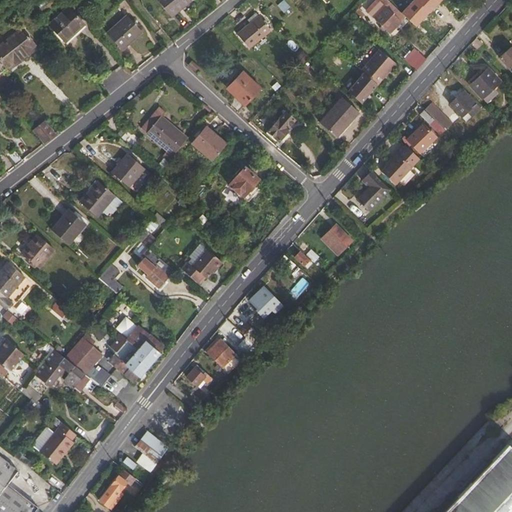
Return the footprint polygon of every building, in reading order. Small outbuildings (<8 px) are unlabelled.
[(155,0),(170,17),(189,0),(155,0)] [(277,5),(273,0),(269,0),(265,4),(261,7),(266,13),(277,5)] [(411,0),(400,12),(417,27),(442,0),(411,0)] [(65,7),(46,23),(62,41),(80,25),(65,7)] [(386,10),(378,19),(389,30),(398,22),(386,10)] [(251,25),(238,36),(249,49),(271,31),(257,14),(248,21),(251,25)] [(124,15),(104,34),(118,50),(138,31),(124,15)] [(20,28),(0,44),(0,59),(4,65),(12,59),(14,62),(30,49),(28,46),(32,43),(20,28)] [(511,52),(509,49),(497,60),(509,73),(511,69),(511,52)] [(404,50),(398,56),(408,65),(414,58),(404,50)] [(381,52),(363,72),(379,87),(397,67),(381,52)] [(488,69),(487,70),(484,73),(481,70),(467,82),(470,85),(470,86),(481,99),(500,82),(488,69)] [(261,89),(243,72),(230,87),(240,97),(238,99),(245,106),(261,89)] [(343,87),(352,96),(365,83),(355,74),(343,87)] [(479,109),(467,96),(464,98),(461,94),(449,105),(461,117),(466,113),(470,117),(479,109)] [(343,98),(321,123),(337,137),(359,113),(343,98)] [(443,129),(445,130),(451,124),(430,104),(424,109),(443,129)] [(443,129),(424,109),(419,114),(429,124),(430,123),(440,132),(443,129)] [(286,112),(268,132),(278,142),(290,129),(288,128),(295,120),(286,112)] [(465,122),(470,117),(466,113),(461,117),(465,122)] [(140,129),(147,134),(158,121),(151,116),(140,129)] [(161,158),(167,163),(186,141),(160,118),(158,121),(147,134),(166,152),(161,158)] [(31,129),(43,142),(53,134),(42,121),(31,129)] [(424,125),(407,142),(419,153),(422,151),(423,152),(434,141),(433,139),(436,137),(424,125)] [(226,146),(205,129),(192,145),(212,163),(226,146)] [(411,167),(418,160),(404,147),(381,172),(394,185),(398,181),(411,167)] [(5,154),(14,165),(21,159),(12,148),(5,154)] [(0,155),(0,162),(6,171),(14,165),(5,154),(3,152),(0,155)] [(126,157),(111,175),(127,189),(143,171),(126,157)] [(415,171),(411,167),(398,181),(402,185),(415,171)] [(245,169),(229,187),(249,203),(260,191),(254,186),(259,181),(245,169)] [(388,189),(371,171),(364,179),(371,186),(357,200),(367,211),(388,189)] [(97,181),(80,202),(96,216),(114,195),(97,181)] [(225,195),(232,202),(236,198),(229,190),(225,195)] [(68,210),(51,230),(67,244),(84,223),(68,210)] [(326,221),(315,233),(330,248),(342,237),(326,221)] [(36,234),(21,252),(38,266),(53,248),(36,234)] [(149,248),(154,242),(149,238),(144,244),(149,248)] [(158,288),(173,270),(149,248),(142,256),(153,267),(145,276),(158,288)] [(206,249),(192,266),(206,278),(220,261),(206,249)] [(307,260),(298,252),(293,257),(302,265),(307,260)] [(290,270),(295,265),(284,255),(279,260),(290,270)] [(7,261),(0,269),(0,304),(5,309),(11,313),(17,306),(12,301),(30,280),(7,261)] [(100,280),(116,293),(118,295),(123,289),(114,281),(121,273),(112,265),(100,280)] [(282,305),(263,286),(248,300),(255,309),(254,310),(261,317),(269,309),(273,313),(282,305)] [(50,307),(62,317),(66,311),(54,302),(50,307)] [(242,334),(252,344),(260,337),(250,327),(242,334)] [(109,359),(135,381),(160,352),(164,345),(151,334),(150,335),(141,328),(135,328),(128,337),(123,333),(112,346),(117,350),(109,359)] [(72,332),(64,341),(71,347),(79,338),(72,332)] [(102,353),(83,337),(65,358),(71,363),(75,366),(84,374),(102,353)] [(205,353),(226,373),(242,357),(237,351),(235,353),(219,338),(205,353)] [(24,353),(7,339),(1,346),(2,346),(0,349),(0,359),(11,369),(24,353)] [(244,339),(238,347),(246,353),(252,345),(244,339)] [(71,363),(65,358),(64,357),(45,382),(50,386),(59,374),(60,375),(65,369),(71,363)] [(75,366),(71,363),(65,369),(69,372),(75,366)] [(88,377),(84,374),(75,366),(69,372),(64,378),(78,389),(88,377)] [(209,380),(194,367),(186,376),(202,389),(209,380)] [(124,411),(126,408),(117,401),(114,404),(124,411)] [(76,433),(60,419),(38,448),(54,461),(62,452),(64,454),(74,441),(72,439),(76,433)] [(139,425),(133,434),(140,440),(147,431),(139,425)] [(147,472),(168,450),(148,432),(135,446),(144,455),(137,462),(147,472)] [(133,434),(127,441),(134,446),(140,440),(133,434)] [(447,511),(511,511),(511,447),(508,444),(447,511)] [(0,511),(34,511),(39,506),(10,481),(21,468),(0,450),(0,511)] [(62,452),(54,461),(57,463),(64,454),(62,452)] [(134,478),(123,469),(99,501),(106,506),(125,482),(128,485),(134,478)]
